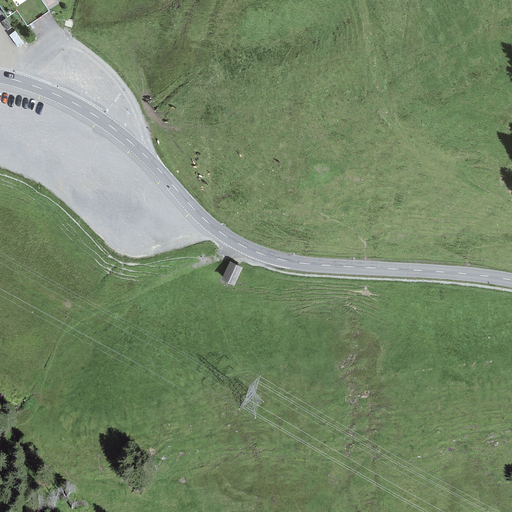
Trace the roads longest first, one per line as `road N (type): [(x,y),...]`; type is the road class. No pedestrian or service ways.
road 1 (tertiary): [(0,76),(54,93),(110,125),(207,222),(257,252),(298,263),(511,280)]
road 2 (track): [(359,0),(384,99),(406,139),(511,199)]
